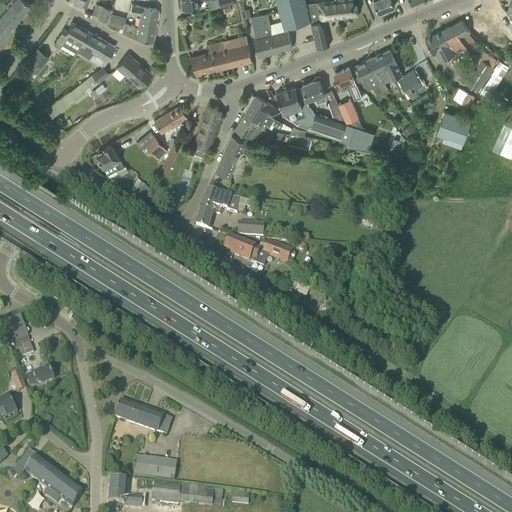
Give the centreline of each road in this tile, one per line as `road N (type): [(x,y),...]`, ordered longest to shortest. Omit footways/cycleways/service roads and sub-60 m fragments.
road 1 (motorway): [(511,506),(0,183)]
road 2 (motorway): [(0,210),(473,511)]
road 3 (unclassified): [(375,511),(127,368)]
road 4 (tertiary): [(229,91),(461,0)]
road 5 (residential): [(184,225),(229,120),(229,91)]
road 6 (residential): [(184,225),(161,220),(64,159)]
road 7 (tertiary): [(64,159),(97,123),(174,85)]
road 8 (tertiary): [(0,261),(64,159)]
